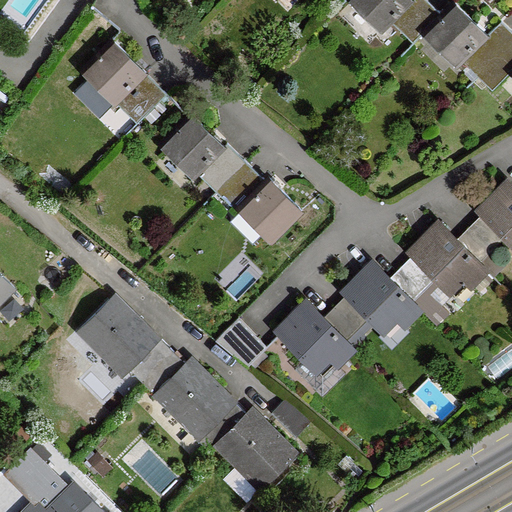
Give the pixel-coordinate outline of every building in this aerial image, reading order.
[(353,0),(383,29),(392,20),(412,0),(353,0)] [(429,0),(412,0),(392,20),(415,43),(425,32),(443,14),(429,0)] [(455,1),(443,14),(425,32),(458,65),(464,60),(489,35),(455,1)] [(511,29),(503,21),(489,35),(464,60),(479,76),(511,42),(511,29)] [(83,69),(117,102),(147,72),(113,40),(83,69)] [(511,42),(479,76),(493,90),(511,70),(511,42)] [(168,93),(147,72),(117,102),(139,123),(168,93)] [(198,173),(225,146),(212,133),(191,112),(161,143),(195,176),(198,173)] [(217,191),(246,160),(228,143),(225,146),(198,173),(217,191)] [(239,207),(266,179),(246,160),(217,191),(236,210),(239,207)] [(273,240),(303,210),(283,190),(270,176),(266,179),(239,207),(273,240)] [(511,182),(508,179),(496,191),(500,196),(484,211),(505,233),(511,239),(511,182)] [(484,211),(469,226),(491,248),(505,233),(484,211)] [(439,220),(426,232),(430,237),(414,252),(437,274),(452,289),(464,278),(470,284),(487,268),(479,261),(457,238),(439,220)] [(457,238),(479,261),(491,248),(469,226),(457,238)] [(414,252),(403,265),(425,287),(437,274),(414,252)] [(372,259),(360,271),(364,276),(348,291),(371,314),(385,328),(398,317),(404,323),(420,307),(413,300),(391,277),(372,259)] [(0,273),(14,288),(0,302),(0,313),(25,288),(0,263),(0,273)] [(391,277),(413,300),(425,287),(403,265),(391,277)] [(0,302),(14,288),(0,273),(0,302)] [(348,291),(337,304),(359,327),(371,314),(348,291)] [(78,330),(123,374),(130,367),(158,338),(145,326),(148,323),(133,309),(124,318),(117,311),(120,308),(110,298),(78,330)] [(306,299),(294,311),(298,315),(282,331),(319,368),(332,356),(338,363),(354,347),(347,339),(325,317),(306,299)] [(325,317),(347,339),(359,327),(337,304),(325,317)] [(216,340),(248,365),(269,345),(239,317),(216,340)] [(143,380),(173,349),(160,337),(158,338),(130,367),(143,380)] [(155,393),(186,362),(173,349),(143,380),(155,393)] [(155,393),(199,437),(205,432),(235,402),(222,389),(225,387),(210,373),(201,382),(193,375),(196,372),(186,362),(155,393)] [(288,399),(274,413),(295,434),(311,418),(288,399)] [(235,402),(205,432),(206,434),(215,444),(247,412),(236,401),(235,402)] [(260,487),(295,452),(286,444),(282,440),(285,437),(270,423),(261,432),(254,425),(257,422),(247,412),(215,444),(260,487)] [(215,444),(206,434),(200,440),(209,450),(215,444)] [(29,493),(40,482),(53,468),(32,447),(7,472),(29,493)] [(56,466),(53,468),(40,482),(59,499),(74,484),(56,466)] [(24,511),(105,511),(75,483),(74,484),(59,499),(40,482),(29,493),(36,501),(24,511)]
